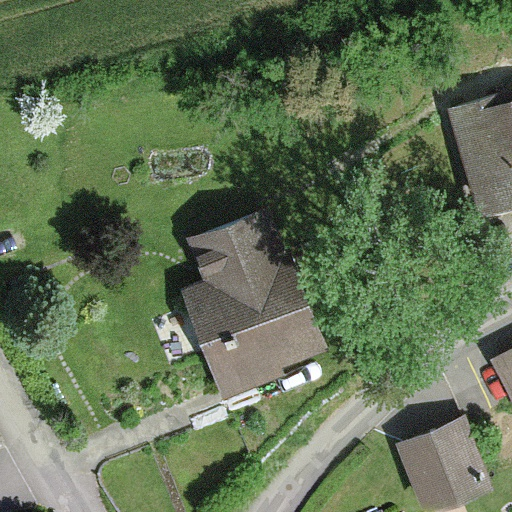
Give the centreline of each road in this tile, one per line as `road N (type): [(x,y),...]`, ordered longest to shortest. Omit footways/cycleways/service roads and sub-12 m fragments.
road 1 (residential): [(282,511),(338,437),(401,376),(511,315)]
road 2 (residential): [(72,511),(0,390)]
